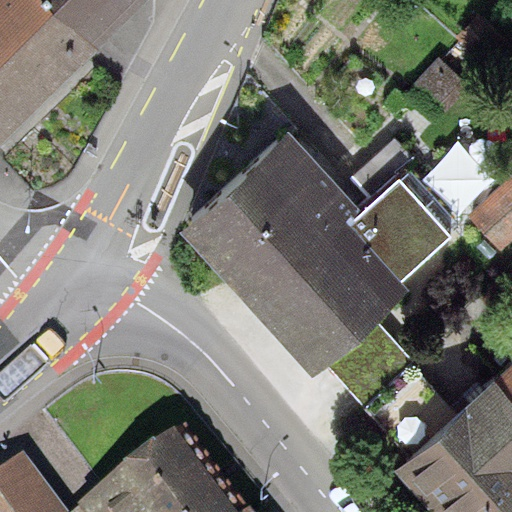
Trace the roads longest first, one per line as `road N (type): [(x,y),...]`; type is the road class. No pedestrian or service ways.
road 1 (secondary): [(92,275),(213,360),(337,511)]
road 2 (secondary): [(232,0),(92,275)]
